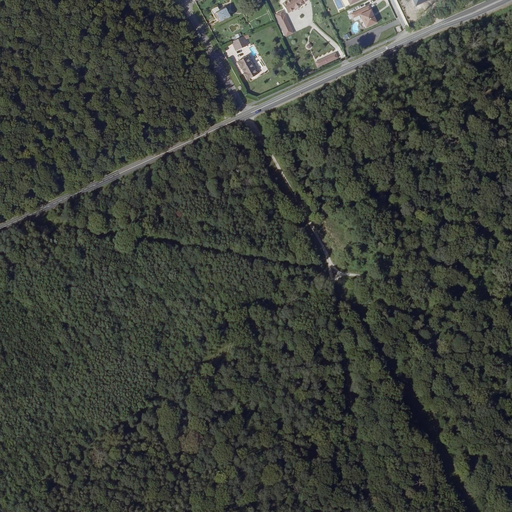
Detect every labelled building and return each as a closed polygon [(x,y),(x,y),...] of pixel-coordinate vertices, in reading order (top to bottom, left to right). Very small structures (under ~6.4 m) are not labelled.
[(291,0),(291,1),(284,6),(288,13),(296,8),(297,9),(300,7),(301,5),(300,4),(303,2),(303,3),(307,0),(291,0)] [(372,9),(370,5),(352,13),(354,17),(361,14),(365,22),(366,26),(367,27),(378,22),(375,16),(373,17),(370,10),(372,9)] [(232,16),(227,7),(217,13),(222,22),(232,16)] [(283,13),(277,16),(286,36),(294,32),(285,15),(284,15),(283,13)] [(244,36),(232,42),(236,51),(248,46),(244,36)] [(316,62),(318,66),(339,57),(337,53),(316,62)] [(258,74),(248,56),(238,61),(242,67),(244,67),(246,71),(245,73),(248,79),(258,74)]
